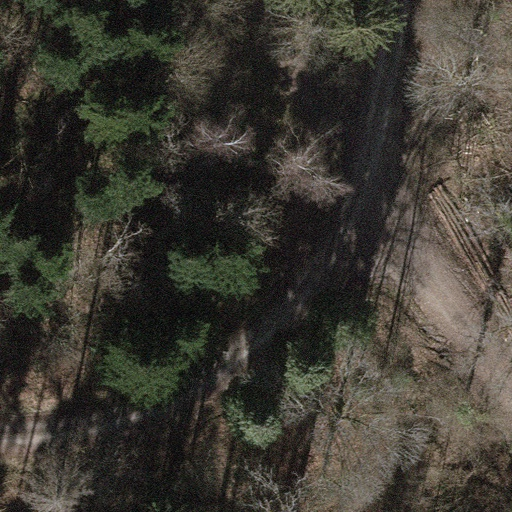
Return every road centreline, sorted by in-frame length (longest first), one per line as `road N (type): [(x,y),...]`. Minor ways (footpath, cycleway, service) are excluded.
road 1 (track): [(216,0),(511,377)]
road 2 (track): [(0,435),(114,418),(190,384),(298,291),(365,192)]
road 3 (track): [(402,0),(365,192)]
